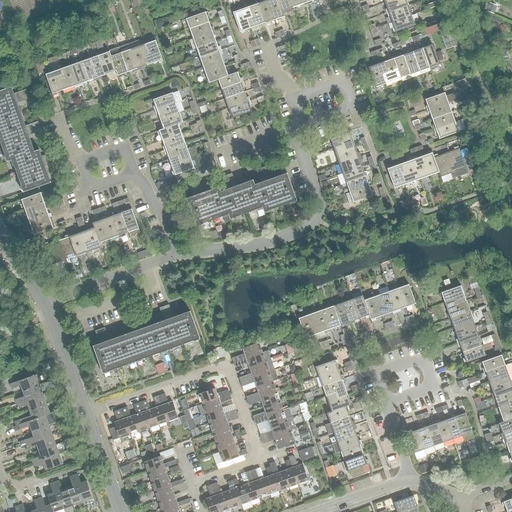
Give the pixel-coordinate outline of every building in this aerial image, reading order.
[(274,19),(267,0),(266,0),(258,3),(265,25),(270,23),(269,21),(274,19)] [(278,0),(267,0),(274,19),(280,17),(281,19),(284,18),(284,16),(285,16),(284,13),(283,13),(278,0)] [(289,0),(278,0),(283,13),(284,13),(287,12),(287,10),(292,8),(289,0)] [(306,0),(289,0),(292,8),(303,4),(304,6),(308,4),(306,0)] [(408,6),(406,0),(394,0),(385,3),(387,9),(385,10),(387,14),(408,6)] [(265,25),(258,3),(248,6),(252,16),(246,18),(250,28),(261,24),(262,26),(265,25)] [(486,11),(492,13),(495,6),(489,3),(486,11)] [(245,30),(250,28),(246,18),(252,16),(248,6),(232,12),(239,31),(240,31),(241,33),(245,32),(245,30)] [(412,15),(408,6),(387,14),(388,18),(390,17),(392,23),(412,15)] [(209,22),(207,16),(209,15),(208,12),(206,13),(206,12),(186,19),(189,29),(209,22)] [(415,25),(412,15),(392,23),(394,28),(392,29),(393,33),(395,32),(415,25)] [(502,19),(494,16),(492,22),(499,25),(502,19)] [(158,29),(165,27),(162,20),(156,22),(158,29)] [(211,28),(209,22),(189,29),(193,39),(215,31),(214,27),(211,28)] [(437,24),(424,29),(426,36),(440,30),(437,24)] [(216,34),(215,31),(193,39),(196,48),(216,41),(214,35),(216,34)] [(380,39),(373,41),(375,47),(382,45),(380,39)] [(156,40),(145,44),(149,54),(143,56),(146,66),(158,62),(159,64),(162,63),(162,61),(163,60),(156,40)] [(218,47),(216,41),(196,48),(200,58),(222,50),(220,46),(218,47)] [(428,46),(422,48),(429,68),(440,65),(432,45),(431,43),(427,44),(428,46)] [(134,73),(137,71),(130,49),(129,49),(128,44),(118,48),(127,73),(133,71),(134,73)] [(145,44),(130,49),(137,71),(142,70),(142,68),(146,66),(143,56),(149,54),(145,44)] [(111,56),(117,73),(116,73),(118,77),(119,76),(119,78),(123,77),(122,75),(127,73),(118,48),(109,51),(111,56)] [(416,49),(412,50),(420,72),(429,68),(422,48),(417,50),(416,49)] [(223,54),(222,50),(200,58),(204,70),(224,63),(221,54),(223,54)] [(409,53),(403,55),(410,75),(420,72),(412,50),(408,51),(409,53)] [(109,51),(99,55),(106,75),(112,73),(112,74),(116,73),(117,73),(111,56),(109,51)] [(99,55),(89,58),(97,80),(101,79),(101,77),(106,75),(99,55)] [(397,55),(393,57),(400,79),(410,75),(403,55),(398,57),(397,55)] [(387,72),(382,74),(385,84),(400,79),(393,57),(389,58),(389,60),(384,62),(387,72)] [(89,58),(80,62),(87,82),(93,80),(93,81),(97,80),(89,58)] [(80,62),(70,65),(78,87),(82,86),(81,84),(87,82),(80,62)] [(375,87),(385,84),(382,74),(387,72),(384,62),(373,66),(372,64),(368,66),(369,68),(368,68),(375,87)] [(35,65),(37,69),(38,74),(38,73),(45,71),(43,63),(35,65)] [(227,71),(224,63),(204,70),(209,83),(218,80),(230,75),(230,74),(229,71),(227,71)] [(70,65),(61,69),(64,79),(59,81),(62,91),(73,87),(74,88),(78,87),(70,65)] [(57,95),(56,93),(62,91),(59,81),(64,79),(61,69),(45,74),(52,95),(53,94),(54,96),(57,95)] [(230,74),(230,75),(218,80),(221,89),(244,81),(242,77),(240,78),(238,72),(230,74)] [(245,85),(244,81),(221,89),(224,98),(244,90),(243,86),(245,85)] [(0,127),(23,119),(18,103),(30,99),(27,90),(14,94),(12,88),(0,91),(0,127)] [(247,97),(244,90),(224,98),(228,109),(250,101),(249,96),(247,97)] [(154,111),(176,103),(172,93),(152,100),(154,106),(153,107),(154,111)] [(427,111),(449,103),(457,101),(454,94),(446,97),(445,94),(446,94),(445,93),(425,100),(427,106),(426,107),(427,111)] [(478,96),(471,98),(473,104),(480,102),(478,96)] [(252,104),(250,101),(228,109),(231,119),(252,111),(250,105),(252,104)] [(179,113),(176,103),(154,111),(156,114),(157,114),(159,120),(179,113)] [(452,113),(449,103),(427,111),(428,115),(430,114),(432,120),(452,113)] [(208,111),(205,105),(198,108),(201,114),(208,111)] [(179,113),(159,120),(161,125),(160,126),(161,129),(161,130),(178,124),(183,122),(179,113)] [(434,130),(456,123),(452,113),(432,120),(434,125),(432,126),(434,130)] [(12,160),(35,152),(29,135),(41,131),(38,121),(25,126),(23,119),(0,127),(0,141),(7,162),(12,160)] [(459,132),(456,123),(434,130),(435,134),(437,133),(439,139),(459,132)] [(178,124),(161,130),(161,129),(158,130),(158,132),(157,133),(158,136),(160,135),(162,141),(181,134),(178,124)] [(352,132),(350,133),(350,132),(330,139),(334,149),(343,145),(345,151),(356,147),(352,136),(353,136),(352,132)] [(185,143),(181,134),(162,141),(164,146),(162,147),(163,151),(185,143)] [(190,159),(185,143),(163,151),(165,155),(166,154),(169,160),(179,156),(181,162),(190,159)] [(345,151),(343,145),(334,149),(339,164),(361,156),(359,152),(358,153),(356,147),(345,151)] [(454,150),(446,153),(453,173),(466,168),(460,151),(459,148),(458,148),(457,147),(454,148),(454,150)] [(467,148),(460,151),(466,168),(468,173),(475,171),(467,148)] [(39,150),(35,152),(12,160),(24,193),(51,183),(45,167),(57,162),(54,153),(42,157),(39,150)] [(428,154),(422,156),(429,176),(439,173),(433,155),(432,152),(431,153),(431,151),(427,152),(428,154)] [(441,177),(453,173),(446,153),(437,156),(437,154),(433,155),(439,173),(441,177)] [(179,156),(169,160),(173,171),(171,172),(172,175),(174,175),(174,176),(194,169),(190,159),(181,162),(179,156)] [(362,160),(361,156),(339,164),(342,173),(362,166),(360,161),(362,160)] [(419,180),(429,176),(422,156),(416,158),(416,157),(412,158),(419,180)] [(409,161),(403,163),(406,173),(401,175),(404,185),(419,180),(412,158),(408,160),(409,161)] [(401,175),(406,173),(403,163),(392,167),(392,165),(387,167),(388,168),(387,169),(394,188),(404,185),(401,175)] [(261,183),(255,185),(262,208),(263,212),(296,201),(286,173),(270,179),(266,166),(256,170),(261,183)] [(364,172),(362,166),(342,173),(346,183),(368,175),(366,171),(364,172)] [(474,178),(483,175),(481,170),(472,173),(474,178)] [(236,186),(232,173),(222,177),(227,190),(220,192),(228,215),(230,219),(262,208),(255,185),(253,180),(236,186)] [(369,179),(368,175),(346,183),(349,193),(369,186),(367,180),(369,179)] [(168,178),(155,183),(157,188),(170,184),(168,178)] [(196,226),(228,215),(220,192),(219,187),(202,193),(198,181),(188,184),(192,196),(186,199),(196,226)] [(371,192),(369,186),(349,193),(345,194),(349,204),(353,203),(373,196),(373,195),(374,194),(373,191),(371,192)] [(37,212),(47,209),(43,197),(45,197),(43,193),(41,193),(21,200),(25,210),(35,207),(37,212)] [(410,205),(407,198),(400,201),(403,208),(410,205)] [(37,212),(35,207),(25,210),(30,225),(52,217),(51,213),(49,214),(47,209),(37,212)] [(125,210),(120,211),(128,233),(130,238),(136,237),(136,235),(140,233),(131,209),(125,211),(125,210)] [(118,236),(128,233),(120,211),(116,213),(117,215),(111,217),(118,236)] [(53,221),(52,217),(30,225),(33,235),(54,228),(52,222),(53,221)] [(106,218),(105,217),(101,218),(109,240),(118,236),(111,217),(106,218)] [(93,226),(99,243),(109,240),(101,218),(98,219),(98,221),(92,224),(93,226)] [(101,248),(99,243),(93,226),(90,227),(90,229),(84,231),(87,241),(82,243),(85,253),(101,248)] [(75,257),(76,257),(85,253),(82,243),(87,241),(84,231),(73,235),(72,233),(69,235),(69,237),(68,237),(75,257)] [(218,238),(217,236),(216,231),(209,233),(211,237),(212,240),(218,238)] [(56,241),(63,261),(75,257),(68,237),(56,241)] [(47,243),(44,244),(44,246),(43,246),(50,266),(63,261),(56,241),(48,244),(47,243)] [(419,276),(416,268),(409,270),(412,279),(419,276)] [(408,284),(398,287),(405,307),(410,305),(411,307),(415,305),(414,304),(415,303),(408,284)] [(456,304),(466,301),(460,285),(440,292),(440,293),(438,293),(440,297),(442,296),(444,302),(454,299),(456,304)] [(398,287),(388,291),(396,312),(400,311),(399,309),(405,307),(398,287)] [(388,291),(379,294),(382,304),(377,306),(380,316),(392,312),(392,313),(396,312),(388,291)] [(379,294),(363,300),(369,317),(370,320),(371,321),(375,320),(374,318),(380,316),(377,306),(382,304),(379,294)] [(361,295),(351,299),(359,319),(364,317),(365,319),(369,317),(363,300),(361,295)] [(351,299),(342,302),(350,324),(354,323),(353,321),(359,319),(351,299)] [(469,310),(466,301),(456,304),(454,299),(444,302),(448,313),(446,314),(447,318),(469,310)] [(342,302),(332,306),(340,326),(345,324),(346,326),(350,324),(342,302)] [(199,339),(190,312),(173,317),(169,305),(160,308),(164,321),(158,323),(167,350),(199,339)] [(334,328),(340,326),(332,306),(323,309),(331,331),(335,330),(334,328)] [(323,309),(313,313),(298,318),(305,338),(306,338),(306,340),(310,338),(309,337),(326,331),(327,332),(331,331),(323,309)] [(475,326),(469,310),(447,318),(449,322),(451,321),(453,327),(463,324),(465,329),(475,326)] [(141,329),(136,316),(127,319),(131,332),(125,335),(135,361),(167,350),(158,323),(141,329)] [(465,329),(463,324),(453,327),(457,338),(454,339),(456,343),(478,335),(475,326),(465,329)] [(109,340),(104,328),(104,327),(95,331),(99,344),(93,346),(102,373),(135,361),(125,335),(109,340)] [(481,345),(478,335),(456,343),(457,347),(459,346),(461,352),(481,345)] [(246,359),(263,353),(259,343),(243,349),(245,354),(232,359),(234,364),(234,361),(240,359),(241,363),(247,361),(246,359)] [(485,355),(481,345),(461,352),(464,358),(462,359),(463,362),(465,362),(485,355)] [(234,364),(236,368),(248,364),(250,369),(271,361),(268,352),(263,353),(246,359),(247,361),(241,363),(240,359),(234,361),(234,364)] [(482,369),(483,372),(504,365),(501,355),(481,362),(483,368),(482,369)] [(315,367),(318,377),(338,370),(336,365),(338,364),(336,360),(335,361),(334,360),(315,367)] [(271,361),(250,369),(252,374),(239,379),(241,383),(241,382),(241,381),(246,378),(248,382),(254,380),(253,378),(274,370),(271,361)] [(165,372),(162,363),(155,366),(158,374),(165,372)] [(510,380),(504,365),(483,372),(484,377),(486,376),(488,381),(498,378),(500,384),(510,380)] [(256,388),(273,382),(278,380),(274,370),(253,378),(254,380),(248,382),(246,378),(241,381),(241,382),(241,383),(242,387),(254,383),(256,388)] [(340,376),(338,370),(318,377),(322,387),(343,379),(342,375),(340,376)] [(16,387),(18,393),(40,385),(36,375),(10,385),(12,389),(16,387)] [(477,375),(467,379),(469,385),(479,381),(477,375)] [(511,390),(511,386),(510,380),(500,384),(498,378),(488,381),(492,393),(490,393),(492,397),(511,390)] [(344,383),(343,379),(322,387),(325,396),(335,393),(337,398),(347,395),(343,383),(344,383)] [(275,389),(273,382),(256,388),(258,393),(246,398),(248,402),(247,400),(253,398),(255,401),(260,399),(260,398),(276,391),(279,390),(278,388),(275,389)] [(43,395),(40,385),(18,393),(20,398),(16,399),(17,404),(43,395)] [(199,395),(202,405),(231,395),(229,390),(218,394),(216,389),(199,395)] [(511,406),(511,390),(492,397),(493,401),(495,401),(497,406),(507,403),(509,408),(511,406)] [(261,402),(263,407),(280,401),(276,391),(260,398),(260,399),(255,401),(253,398),(247,400),(248,402),(249,406),(261,402)] [(335,393),(325,396),(331,412),(347,406),(348,406),(351,405),(350,404),(352,403),(351,400),(349,401),(347,395),(337,398),(335,393)] [(165,394),(159,397),(168,422),(178,419),(172,402),(168,404),(165,394)] [(47,404),(43,395),(17,404),(19,408),(23,407),(25,412),(47,404)] [(233,400),(231,395),(202,405),(206,415),(223,409),(222,404),(233,400)] [(159,426),(168,422),(159,397),(153,399),(156,408),(153,409),(159,426)] [(139,403),(149,429),(159,426),(153,409),(150,410),(147,401),(139,403)] [(253,417),(254,421),(255,421),(254,419),(260,417),(261,420),(267,418),(267,417),(283,411),(283,410),(288,409),(287,406),(282,408),(280,401),(263,407),(265,413),(253,417)] [(310,401),(303,403),(307,419),(313,418),(310,401)] [(136,415),(133,416),(139,433),(149,429),(139,403),(133,406),(136,415)] [(511,418),(511,406),(509,408),(507,403),(497,406),(501,418),(499,418),(500,422),(501,422),(511,418)] [(51,414),(47,404),(25,412),(27,417),(23,419),(14,421),(15,426),(19,425),(24,423),(45,416),(46,416),(51,414)] [(329,423),(350,416),(347,410),(349,410),(348,406),(347,406),(331,412),(326,413),(329,423)] [(127,408),(120,410),(130,436),(139,433),(133,416),(130,417),(127,408)] [(190,409),(183,411),(186,421),(193,418),(190,409)] [(236,410),(225,414),(223,409),(206,415),(209,424),(238,414),(236,410)] [(120,439),(130,436),(120,410),(114,412),(117,422),(114,423),(115,428),(109,430),(113,440),(119,438),(120,439)] [(256,426),(268,421),(270,427),(287,421),(283,411),(267,417),(267,418),(261,420),(260,417),(254,419),(255,421),(254,421),(256,426)] [(474,437),(472,432),(465,412),(458,414),(458,412),(454,414),(462,435),(464,441),(474,437)] [(239,419),(238,414),(209,424),(212,434),(230,428),(228,423),(239,419)] [(450,417),(445,419),(452,439),(462,435),(454,414),(450,415),(450,417)] [(45,416),(24,423),(19,425),(21,429),(30,426),(32,432),(49,426),(46,416),(45,416)] [(327,435),(333,433),(355,425),(353,421),(351,421),(350,416),(329,423),(324,425),(327,435)] [(193,418),(186,421),(189,430),(196,428),(193,418)] [(511,429),(511,418),(501,422),(500,422),(497,423),(498,424),(496,425),(497,428),(499,428),(501,434),(511,429)] [(438,419),(434,421),(442,442),(452,439),(445,419),(439,421),(438,419)] [(273,436),(290,430),(287,421),(270,427),(272,432),(259,436),(261,441),(262,440),(261,439),(267,437),(268,440),(274,438),(273,436)] [(431,424),(425,426),(433,446),(442,442),(434,421),(430,422),(431,424)] [(336,442),(356,435),(355,430),(356,429),(355,425),(333,433),(336,442)] [(52,435),(49,426),(32,432),(34,437),(25,440),(26,444),(52,435)] [(419,426),(415,428),(423,449),(433,446),(425,426),(420,428),(419,426)] [(196,428),(189,430),(192,437),(199,435),(196,428)] [(233,437),(230,428),(212,434),(216,444),(233,437)] [(413,453),(423,449),(415,428),(411,429),(412,431),(406,433),(413,453)] [(299,431),(303,442),(310,439),(307,429),(299,431)] [(503,444),(511,440),(511,429),(501,434),(503,439),(501,440),(503,444)] [(277,446),(294,440),(290,430),(273,436),(274,438),(268,440),(267,437),(261,439),(262,440),(261,441),(263,445),(275,441),(277,446)] [(56,445),(52,435),(26,444),(28,448),(37,445),(39,451),(56,445)] [(340,452),(362,444),(360,440),(359,441),(356,435),(336,442),(331,444),(334,454),(340,452)] [(237,447),(233,437),(216,444),(219,454),(237,447)] [(508,453),(511,451),(511,440),(503,444),(504,448),(506,447),(508,453)] [(343,462),(363,454),(362,449),(363,448),(362,444),(340,452),(343,462)] [(59,454),(56,445),(39,451),(41,456),(32,459),(33,463),(59,454)] [(310,446),(297,451),(300,461),(317,455),(314,446),(310,447),(310,446)] [(145,449),(147,455),(154,453),(152,447),(145,449)] [(240,457),(237,447),(219,454),(223,463),(240,457)] [(125,452),(128,460),(136,456),(134,449),(125,452)] [(63,464),(59,454),(33,463),(35,468),(44,464),(46,470),(63,464)] [(365,460),(363,454),(343,462),(347,471),(349,470),(352,477),(364,472),(362,466),(367,464),(366,463),(368,463),(367,459),(365,460)] [(164,465),(161,457),(144,463),(148,473),(164,467),(164,465)] [(298,466),(296,461),(295,458),(292,457),(289,458),(289,460),(291,465),(292,468),(298,485),(309,482),(302,465),(298,466)] [(447,457),(441,460),(443,467),(449,464),(447,457)] [(273,475),(280,492),(289,489),(283,471),(278,473),(275,462),(269,465),(270,467),(272,472),(273,475)] [(151,482),(167,476),(165,469),(170,467),(169,463),(164,465),(164,467),(148,473),(151,482)] [(428,463),(418,466),(421,474),(430,470),(428,463)] [(122,474),(131,471),(129,465),(120,468),(122,474)] [(289,489),(298,485),(292,468),(283,471),(289,489)] [(255,470),(250,472),(260,499),(270,496),(264,478),(258,480),(255,470)] [(251,503),(260,499),(250,472),(245,473),(249,484),(245,485),(251,503)] [(82,502),(92,499),(86,481),(80,483),(77,474),(73,476),(82,502)] [(264,478),(270,496),(280,492),(273,475),(264,478)] [(72,506),(82,502),(73,476),(68,478),(71,487),(66,488),(72,506)] [(151,482),(155,492),(171,487),(170,485),(167,476),(151,482)] [(66,511),(73,509),(72,506),(66,488),(61,490),(58,481),(53,483),(63,509),(63,511),(66,511)] [(54,511),(63,509),(53,483),(49,484),(52,493),(46,495),(49,505),(50,504),(52,511),(54,511)] [(155,492),(158,501),(174,496),(172,488),(177,486),(176,483),(170,485),(171,487),(155,492)] [(217,483),(212,485),(221,511),(224,511),(232,509),(225,492),(221,494),(217,483)] [(210,511),(221,511),(212,485),(206,487),(210,498),(206,499),(210,511)] [(245,485),(235,489),(241,506),(251,503),(245,485)] [(235,489),(225,492),(232,509),(241,506),(235,489)] [(177,504),(174,496),(158,501),(161,511),(178,506),(177,504)] [(413,496),(393,503),(396,511),(397,511),(416,505),(413,496)] [(52,511),(50,504),(49,505),(45,506),(41,497),(37,499),(41,511),(52,511)] [(504,506),(506,511),(511,509),(511,497),(502,501),(503,503),(501,503),(502,507),(504,506)] [(31,511),(41,511),(37,499),(33,500),(36,509),(31,511)] [(183,502),(177,504),(178,506),(161,511),(179,511),(178,507),(184,505),(183,502)]
